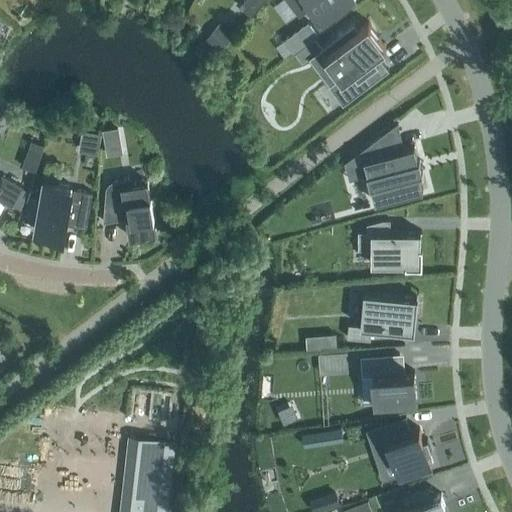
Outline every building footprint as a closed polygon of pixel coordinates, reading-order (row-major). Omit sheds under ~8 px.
[(252,15),(264,0),(243,0),(240,5),(252,15)] [(307,0),(309,2),(304,6),(317,23),(322,19),(321,17),(343,0),(307,0)] [(314,38),(319,34),(308,21),(284,39),(294,53),(314,38)] [(376,52),(386,44),(369,21),(359,29),(354,23),(322,47),(321,48),(325,54),(341,75),(328,84),(343,103),(389,69),(376,52)] [(216,57),(234,36),(219,23),(201,44),(216,57)] [(314,38),(294,53),(301,62),(321,48),(322,47),(314,38)] [(398,123),(397,122),(344,161),(345,163),(355,155),(360,161),(364,160),(368,173),(367,173),(367,174),(368,174),(371,184),(370,184),(370,186),(371,185),(376,201),(423,189),(419,172),(423,171),(423,170),(422,170),(419,160),(420,160),(420,159),(418,159),(414,145),(403,148),(396,124),(398,123)] [(104,129),(105,137),(119,135),(118,127),(104,129)] [(101,149),(104,130),(86,128),(84,147),(101,149)] [(30,141),(21,167),(35,171),(44,146),(30,141)] [(0,174),(0,198),(12,205),(23,185),(2,173),(1,175),(0,174)] [(131,177),(114,179),(112,180),(109,181),(108,183),(106,186),(106,188),(103,221),(104,221),(105,215),(126,212),(130,236),(156,232),(148,179),(132,182),(131,177)] [(86,227),(92,191),(72,188),(72,185),(45,180),(40,203),(37,203),(37,202),(36,202),(33,222),(34,222),(34,221),(37,222),(36,230),(63,235),(66,221),(71,222),(71,224),(86,227)] [(12,205),(21,210),(28,191),(22,188),(12,205)] [(382,219),(368,223),(368,231),(359,231),(359,249),(372,249),(372,263),(421,263),(421,231),(390,230),(390,219),(382,219)] [(415,333),(418,296),(364,291),(361,325),(349,323),(347,337),(370,339),(371,327),(413,331),(413,333),(415,333)] [(335,332),(306,334),(307,347),(336,345),(335,332)] [(347,347),(326,348),(327,362),(348,360),(347,347)] [(362,356),(363,374),(373,373),(375,403),(417,400),(415,370),(401,371),(399,353),(362,356)] [(384,440),(371,445),(377,464),(394,459),(399,473),(431,462),(428,451),(432,450),(428,437),(424,439),(420,427),(411,430),(407,416),(379,425),(384,440)] [(305,444),(345,439),(343,421),(302,426),(305,444)] [(122,507),(121,511),(162,511),(170,445),(137,441),(129,508),(122,507)] [(449,511),(442,492),(433,496),(429,484),(403,495),(407,506),(395,510),(395,511),(449,511)] [(369,511),(372,511),(368,499),(357,504),(360,511),(369,511)]
